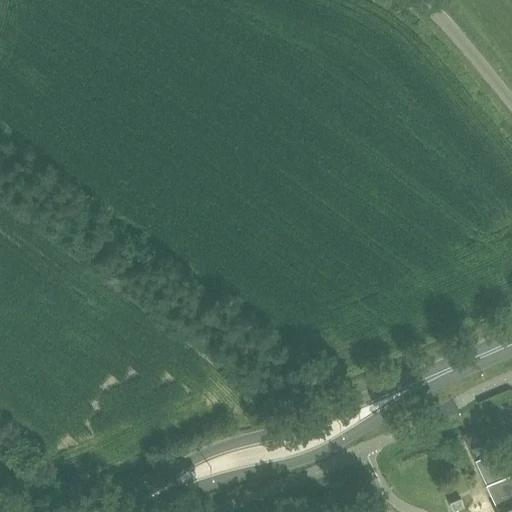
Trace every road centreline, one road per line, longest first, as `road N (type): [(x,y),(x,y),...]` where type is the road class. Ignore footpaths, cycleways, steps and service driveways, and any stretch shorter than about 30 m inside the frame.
road 1 (secondary): [(469,360),(218,449),(115,511)]
road 2 (secondary): [(120,511),(303,459),(469,360)]
road 3 (unclassified): [(511,103),(420,0)]
